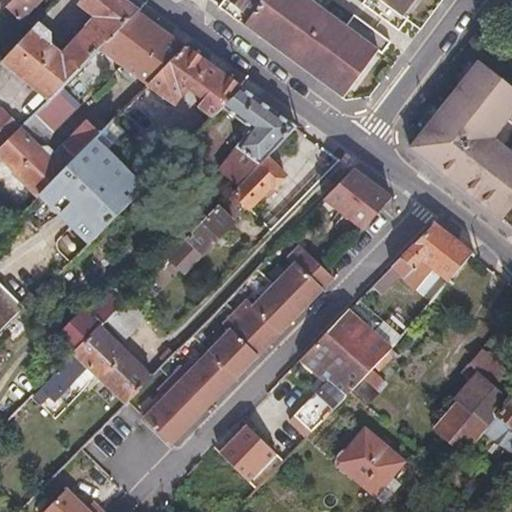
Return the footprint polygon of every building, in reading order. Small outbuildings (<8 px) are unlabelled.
[(0,0),(22,22),(44,0),(0,0)] [(39,111),(139,10),(124,0),(79,0),(79,1),(96,18),(92,22),(89,19),(82,26),(85,29),(60,56),(40,38),(47,32),(43,27),(38,23),(5,57),(0,62),(0,73),(2,75),(39,111)] [(232,0),(252,14),(309,57),(306,61),(326,76),(329,72),(351,89),(382,49),(359,32),(351,43),(336,32),(344,21),(315,0),(232,0)] [(369,0),(385,11),(392,0),(369,0)] [(392,0),(385,11),(405,26),(414,14),(410,12),(407,10),(414,0),(392,0)] [(410,12),(419,0),(414,0),(407,10),(410,12)] [(21,129),(0,149),(0,152),(8,160),(44,196),(100,139),(87,127),(54,160),(44,149),(126,66),(153,86),(190,48),(139,10),(39,111),(21,129)] [(359,32),(382,49),(385,52),(395,39),(357,10),(347,23),(344,21),(336,32),(351,43),(359,32)] [(252,14),(246,22),(346,96),(351,89),(329,72),(326,76),(306,61),(309,57),(252,14)] [(224,110),(245,89),(221,73),(190,48),(153,86),(176,103),(189,90),(196,95),(205,102),(201,107),(217,118),(224,111),(224,110)] [(511,81),(481,57),(413,144),(504,215),(511,204),(511,146),(495,133),(511,111),(511,81)] [(245,89),(224,110),(254,135),(214,173),(234,193),(235,192),(298,128),(245,89)] [(0,149),(21,129),(2,111),(0,113),(0,149)] [(44,196),(42,198),(65,219),(70,215),(81,225),(76,230),(91,244),(141,194),(147,188),(132,173),(123,168),(109,151),(126,133),(116,122),(100,139),(44,196)] [(270,160),(235,195),(250,210),(271,188),(272,189),(286,175),(270,160)] [(362,230),(393,197),(356,170),(325,202),(362,230)] [(154,181),(147,188),(141,194),(155,207),(168,194),(154,181)] [(249,224),(226,200),(217,210),(241,233),(249,224)] [(217,210),(168,260),(191,283),(241,233),(217,210)] [(70,215),(65,219),(76,230),(81,225),(70,215)] [(446,284),(469,255),(472,252),(433,222),(389,269),(402,280),(414,291),(430,272),(446,284)] [(332,281),(298,247),(288,257),(295,264),(275,285),(302,311),(332,281)] [(58,343),(72,356),(101,326),(105,323),(128,300),(144,283),(130,270),(58,343)] [(0,332),(26,307),(0,281),(0,332)] [(302,311),(275,285),(253,306),(246,300),(235,311),(269,345),(302,311)] [(128,300),(105,323),(125,342),(146,319),(128,300)] [(269,345),(235,311),(224,322),(230,329),(209,351),(236,378),(269,345)] [(297,421),(310,434),(349,393),(390,350),(388,348),(347,312),(299,361),(327,384),(297,417),(299,419),(297,421)] [(72,356),(42,387),(55,400),(87,367),(125,405),(152,377),(101,326),(72,356)] [(510,404),(511,401),(511,376),(480,350),(468,366),(477,373),(500,395),(510,404)] [(236,378),(209,351),(188,372),(183,366),(171,379),(204,411),(236,378)] [(471,381),(477,373),(468,366),(462,373),(471,381)] [(434,427),(458,447),(463,451),(487,422),(486,414),(500,395),(477,373),(471,381),(434,427)] [(204,411),(171,379),(159,391),(162,394),(141,415),(171,444),(204,411)] [(511,401),(510,404),(500,416),(502,418),(487,435),(509,453),(511,452),(511,401)] [(400,463),(364,433),(338,464),(374,494),(400,463)] [(92,511),(69,487),(43,511),(92,511)]
